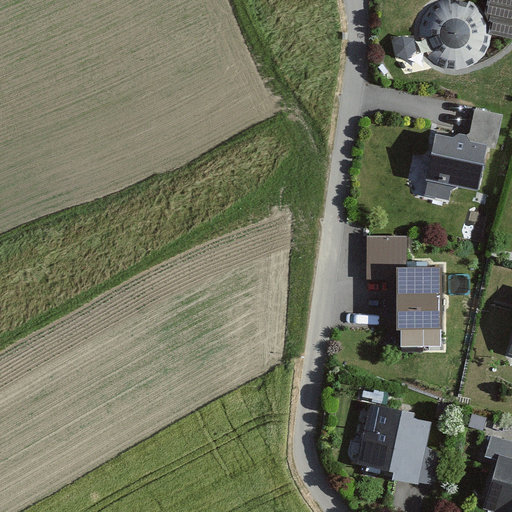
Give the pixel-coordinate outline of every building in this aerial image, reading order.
[(414,28),(415,39),(418,49),(425,58),(434,64),(445,67),(456,66),(466,62),(476,55),(482,44),(484,33),(482,21),(476,10),(467,3),(460,0),(437,0),(432,2),(424,8),(417,17),(414,28)] [(511,0),(478,0),(476,10),(482,21),(484,33),(509,38),(511,21),(511,0)] [(465,135),(428,127),(415,191),(443,197),(446,184),(473,189),(481,147),(491,149),(498,113),(470,108),(465,135)] [(403,232),(357,232),(357,275),(389,275),(389,339),(436,339),(436,261),(403,261),(403,232)] [(511,321),(502,353),(511,355),(511,321)] [(425,416),(357,402),(342,470),(410,485),(425,416)] [(511,511),(511,438),(486,431),(478,457),(492,460),(479,504),(508,511),(511,511)]
